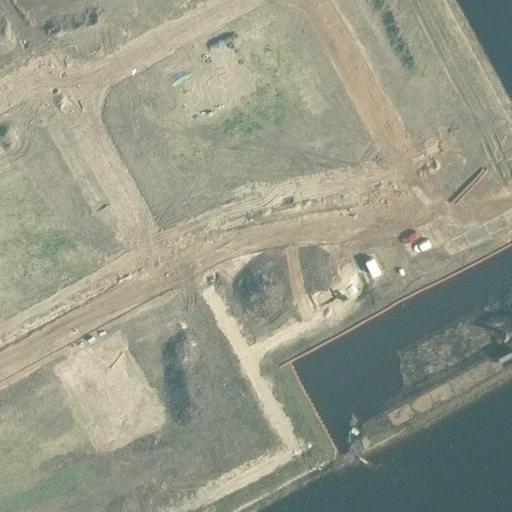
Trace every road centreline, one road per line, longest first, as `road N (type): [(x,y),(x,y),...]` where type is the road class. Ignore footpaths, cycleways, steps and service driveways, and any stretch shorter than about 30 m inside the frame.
road 1 (tertiary): [(400,218),(229,245),(166,272)]
road 2 (residential): [(400,218),(394,154),(313,0)]
road 3 (residential): [(70,91),(166,272)]
road 4 (residential): [(242,0),(70,91)]
